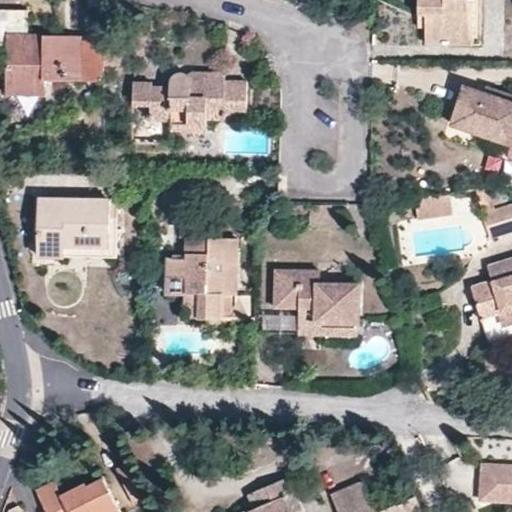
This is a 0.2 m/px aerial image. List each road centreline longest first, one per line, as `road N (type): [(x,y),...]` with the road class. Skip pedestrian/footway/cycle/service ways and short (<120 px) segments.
road 1 (residential): [(27,385),(511,423)]
road 2 (residential): [(306,49),(299,183),(355,195),(362,66)]
road 3 (unknown): [(399,413),(474,342),(461,276)]
road 4 (residential): [(0,262),(27,385)]
